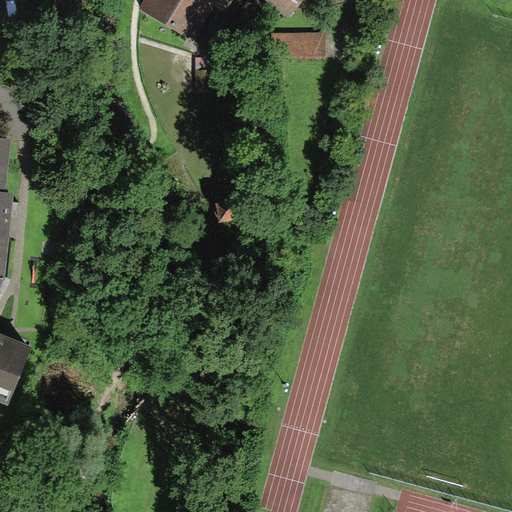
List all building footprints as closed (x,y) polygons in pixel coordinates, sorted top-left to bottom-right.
[(146,0),(138,13),(195,48),(225,0),(146,0)] [(264,0),(289,17),(301,0),(264,0)] [(331,35),(276,36),(276,57),(331,57),(331,35)] [(231,197),(211,199),(213,216),(233,214),(231,197)] [(0,398),(5,400),(26,349),(0,338),(0,398)]
